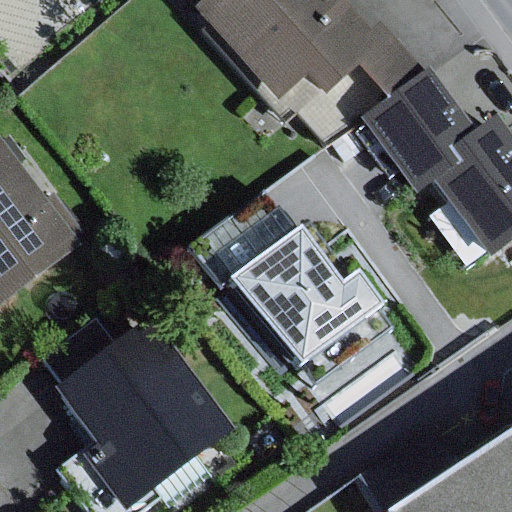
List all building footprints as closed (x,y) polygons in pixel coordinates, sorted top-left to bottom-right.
[(366,37),(332,0),(178,0),(283,125),(294,115),(324,148),(355,125),(422,78),(377,27),(366,37)] [(422,78),(355,125),(411,201),(430,187),(487,265),(511,246),(511,146),(493,121),(471,137),(425,75),(422,78)] [(38,201),(0,148),(0,306),(74,254),(69,247),(82,237),(50,193),(38,201)] [(225,286),(288,239),(259,200),(189,251),(218,290),(225,286)] [(288,239),(225,286),(294,377),(379,313),(354,280),(337,293),(293,235),(288,239)] [(59,389),(114,349),(93,321),(39,361),(59,389)] [(229,435),(148,324),(114,349),(59,389),(50,395),(89,448),(53,474),(81,511),(144,511),(158,503),(150,492),(229,435)] [(511,511),(511,440),(404,511),(511,511)]
